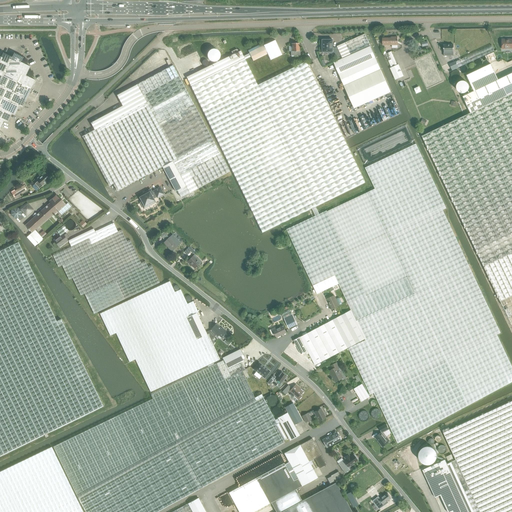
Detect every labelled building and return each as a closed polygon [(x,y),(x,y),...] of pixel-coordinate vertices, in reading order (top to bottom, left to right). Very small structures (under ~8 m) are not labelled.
[(343,58),(373,44),(368,34),(338,47),(343,58)] [(398,48),(397,45),(398,45),(398,37),(392,38),(382,38),(383,46),(392,45),(392,48),(398,48)] [(502,49),(511,48),(511,39),(509,39),(509,40),(502,40),(502,49)] [(249,54),(243,57),(244,58),(245,60),(251,57),(253,61),(268,54),(270,60),(282,55),(275,40),(249,53),(249,54)] [(333,40),(323,40),(323,48),(323,52),(327,52),(327,54),(340,53),(338,48),(333,48),(333,47),(333,40)] [(292,46),(289,46),(289,52),(291,52),(291,56),(300,56),(300,51),(299,51),(299,43),(298,43),(297,43),(295,43),(294,44),(292,44),(292,46)] [(454,45),(444,45),(444,56),(454,56),(454,45)] [(492,45),(456,62),(459,68),(462,66),(494,51),(493,48),(492,45)] [(370,47),(334,63),(354,109),(391,93),(370,47)] [(240,51),(186,78),(190,85),(244,58),(243,57),(240,51)] [(387,54),(385,54),(386,57),(391,68),(392,68),(391,68),(396,79),(403,76),(398,65),(391,52),(387,54)] [(3,53),(1,57),(0,59),(0,82),(3,77),(12,81),(21,63),(23,58),(14,53),(12,58),(3,53)] [(244,58),(190,85),(262,233),(312,208),(316,206),(365,182),(307,63),(257,86),(245,60),(244,58)] [(452,69),(458,67),(455,61),(449,64),(452,69)] [(30,67),(21,63),(12,81),(31,90),(35,81),(26,76),(30,67)] [(474,91),(463,96),(470,112),(511,93),(511,73),(498,80),(491,64),(467,75),(474,91)] [(186,186),(177,190),(181,197),(229,171),(173,65),(137,84),(147,102),(95,130),(83,136),(109,186),(113,184),(117,190),(162,166),(172,161),(186,186)] [(0,86),(26,99),(31,90),(12,81),(3,77),(0,82),(0,86)] [(91,123),(95,130),(147,102),(137,84),(117,95),(122,106),(91,123)] [(26,99),(0,86),(0,97),(19,107),(22,108),(26,99)] [(465,115),(422,135),(503,305),(511,325),(511,93),(470,112),(465,115)] [(14,116),(19,107),(0,97),(0,108),(11,114),(14,116)] [(7,123),(11,114),(0,108),(0,119),(4,121),(4,122),(7,123)] [(315,216),(286,229),(317,294),(339,284),(351,311),(333,320),(348,348),(350,351),(354,360),(370,394),(374,393),(398,443),(454,413),(511,381),(511,366),(509,360),(497,335),(501,333),(477,283),(443,210),(447,208),(416,144),(394,155),(365,168),(375,188),(374,189),(370,191),(327,211),(319,214),(316,206),(312,208),(315,216)] [(175,191),(177,190),(186,186),(172,161),(162,166),(175,191)] [(37,191),(39,189),(41,187),(42,187),(49,180),(43,174),(39,177),(38,177),(37,179),(37,180),(36,180),(37,182),(35,184),(35,185),(33,187),(37,191)] [(13,190),(11,192),(11,193),(14,198),(18,195),(26,190),(23,185),(15,190),(14,190),(13,190)] [(143,195),(140,197),(142,202),(141,203),(144,208),(149,205),(148,203),(154,200),(153,198),(157,196),(157,197),(163,194),(160,188),(154,191),(154,192),(152,193),(150,190),(143,194),(143,195)] [(50,203),(25,226),(31,233),(30,234),(27,237),(35,246),(38,244),(43,239),(43,238),(47,234),(45,233),(43,231),(39,234),(35,230),(56,211),(58,212),(58,211),(62,215),(71,207),(68,203),(65,205),(56,195),(49,202),(50,203)] [(27,204),(21,209),(26,215),(32,210),(27,204)] [(11,211),(11,215),(14,218),(18,218),(21,215),(22,211),(19,208),(14,208),(11,211)] [(70,247),(52,256),(58,267),(61,266),(68,280),(73,278),(81,296),(84,294),(94,314),(160,283),(151,265),(147,267),(145,261),(141,263),(130,240),(126,241),(121,230),(117,231),(113,223),(95,232),(96,235),(71,247),(70,247)] [(61,227),(56,231),(61,236),(63,235),(62,234),(65,232),(61,227)] [(68,241),(70,247),(96,235),(95,232),(93,228),(68,241)] [(169,237),(164,243),(172,251),(178,246),(181,243),(172,234),(169,237)] [(63,235),(61,236),(54,241),(55,242),(53,243),(53,244),(55,248),(57,248),(58,247),(59,247),(67,241),(63,235)] [(0,455),(103,406),(61,319),(57,321),(19,242),(0,251),(0,455)] [(193,255),(187,262),(191,266),(191,265),(195,269),(202,262),(198,258),(197,259),(193,255)] [(169,282),(99,314),(109,337),(115,334),(128,360),(129,363),(134,360),(135,360),(150,392),(218,360),(220,360),(211,340),(208,334),(207,335),(196,340),(187,319),(197,313),(198,313),(192,302),(187,304),(180,290),(175,293),(169,282)] [(334,296),(327,300),(332,309),(339,306),(342,304),(342,303),(340,298),(338,298),(336,299),(334,296)] [(290,309),(282,313),(289,328),(297,325),(290,309)] [(197,313),(187,319),(196,340),(207,335),(206,332),(202,325),(197,313)] [(308,351),(315,366),(348,348),(333,320),(300,337),(308,351)] [(210,330),(206,332),(207,335),(208,334),(211,340),(215,335),(217,337),(218,336),(221,338),(222,336),(226,339),(229,335),(223,329),(222,330),(215,324),(210,330)] [(275,327),(271,330),(273,334),(275,333),(277,338),(287,333),(283,326),(276,329),(275,327)] [(294,341),(301,354),(308,351),(300,337),(294,341)] [(223,357),(224,359),(227,365),(228,366),(242,359),(244,359),(243,356),(245,355),(242,348),(223,357)] [(153,400),(53,447),(78,497),(79,498),(79,499),(85,511),(158,511),(168,507),(236,470),(285,443),(275,425),(280,422),(278,419),(274,420),(263,398),(262,395),(255,398),(242,371),(245,369),(242,362),(240,363),(227,369),(227,368),(224,362),(151,396),(153,400)] [(259,363),(253,369),(256,372),(253,375),(259,379),(262,376),(264,378),(270,371),(259,363)] [(336,382),(343,378),(338,368),(339,367),(336,363),(331,366),(332,370),(329,371),(331,375),(332,375),(336,382)] [(271,379),(268,383),(270,385),(271,383),(272,383),(277,386),(279,388),(282,384),(281,383),(286,376),(282,373),(281,373),(281,372),(277,378),(274,381),(271,379)] [(362,402),(370,397),(362,384),(354,389),(362,402)] [(290,395),(293,398),(294,396),(298,400),(302,396),(301,395),(303,392),(298,388),(299,387),(296,385),(292,389),(289,386),(282,392),(285,395),(290,392),(291,393),(290,395)] [(511,511),(511,401),(443,433),(456,460),(479,511),(511,511)] [(287,413),(278,419),(280,422),(290,441),(300,435),(294,425),(302,421),(293,403),(285,408),(287,413)] [(314,412),(319,422),(326,418),(320,408),(314,412)] [(302,416),(305,422),(311,419),(308,413),(302,416)] [(381,433),(375,437),(383,447),(389,443),(390,441),(387,437),(391,433),(389,430),(386,424),(380,427),(379,428),(381,431),(382,433),(381,433)] [(341,442),(340,440),(336,432),(322,440),(327,448),(337,442),(338,443),(341,442)] [(239,511),(253,511),(270,503),(271,503),(276,511),(351,511),(336,482),(302,501),(296,489),(318,477),(309,461),(311,460),(314,459),(321,455),(314,441),(315,440),(314,438),(284,454),(287,459),(284,461),(286,464),(285,465),(284,464),(229,492),(239,511)] [(82,511),(51,447),(0,471),(0,511),(82,511)] [(342,458),(337,461),(339,464),(345,473),(349,470),(347,468),(350,466),(351,466),(354,464),(354,463),(357,461),(357,460),(357,458),(356,457),(355,457),(353,455),(350,457),(349,456),(347,456),(345,457),(345,458),(346,459),(343,461),(342,458)] [(319,468),(326,465),(321,456),(315,459),(315,461),(319,468)] [(445,459),(422,470),(433,493),(438,490),(440,495),(448,511),(451,511),(452,511),(479,511),(456,460),(447,464),(445,459)] [(341,478),(340,477),(338,472),(327,477),(331,484),(341,478)] [(352,491),(346,494),(353,507),(359,505),(352,491)] [(387,501),(391,499),(389,496),(390,496),(388,494),(387,494),(378,502),(376,504),(380,508),(381,507),(382,507),(385,505),(388,503),(387,501)] [(206,511),(199,498),(188,504),(191,511),(206,511)]
